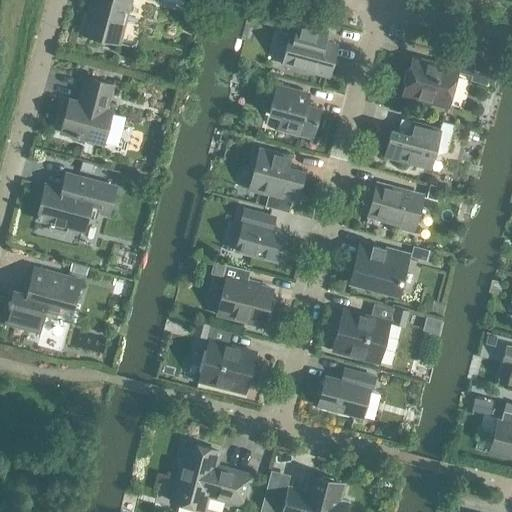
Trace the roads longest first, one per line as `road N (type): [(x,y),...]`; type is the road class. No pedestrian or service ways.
road 1 (residential): [(280,423),(382,6)]
road 2 (residential): [(0,219),(58,0)]
road 3 (residential): [(511,40),(382,6)]
